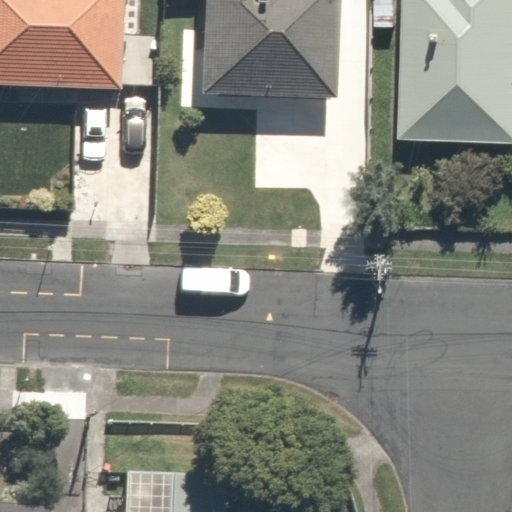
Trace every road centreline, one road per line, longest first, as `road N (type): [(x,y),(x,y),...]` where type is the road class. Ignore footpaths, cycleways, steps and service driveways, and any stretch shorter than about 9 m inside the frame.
road 1 (tertiary): [(465,330),(0,313)]
road 2 (residential): [(465,330),(455,511)]
